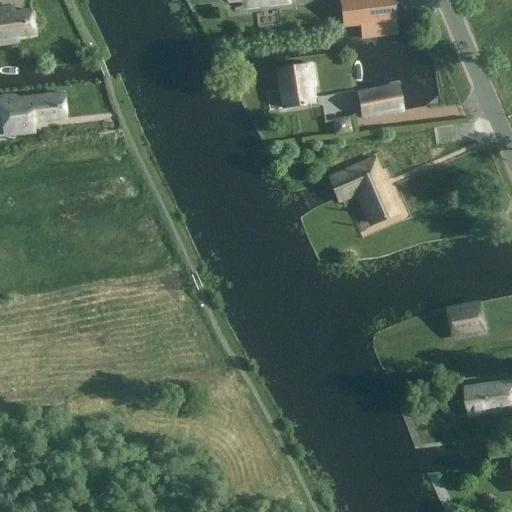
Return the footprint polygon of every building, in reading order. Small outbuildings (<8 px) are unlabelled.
[(412,22),(407,0),(369,0),(375,24),(412,22)] [(12,6),(0,8),(0,42),(16,40),(15,34),(31,32),(28,9),(13,12),(12,6)] [(272,29),(271,12),(246,13),(247,30),(272,29)] [(274,32),(283,31),(281,13),(272,14),(274,32)] [(275,68),(281,107),(311,102),(309,86),(312,85),(308,63),(275,68)] [(396,84),(355,92),(360,117),(401,109),(396,84)] [(64,117),(61,92),(18,98),(11,95),(0,95),(0,115),(0,116),(2,135),(33,131),(31,121),(64,117)] [(315,111),(348,109),(347,95),(314,97),(315,111)] [(341,120),(325,123),(328,138),(344,135),(341,120)] [(370,223),(395,212),(372,158),(328,177),(338,200),(357,192),(370,223)] [(481,310),(449,316),(453,338),(485,332),(481,310)] [(511,380),(464,387),(468,414),(493,411),(493,414),(511,411),(511,380)]
